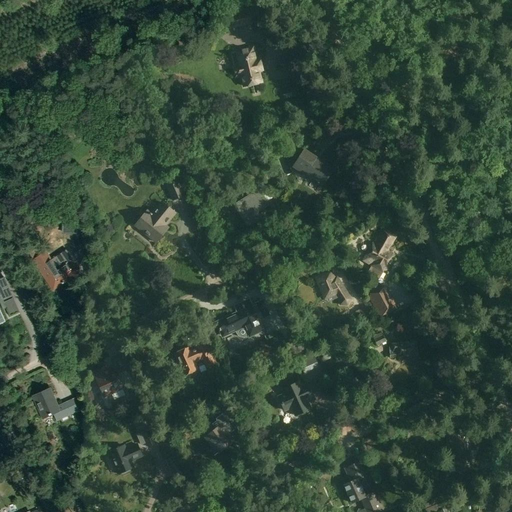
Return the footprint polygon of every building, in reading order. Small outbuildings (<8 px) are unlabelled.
[(255,23),(252,11),(251,8),(230,13),(233,28),(255,23)] [(238,66),(235,67),(237,78),(241,77),(243,89),(262,85),(259,71),(264,69),(262,58),(258,59),(255,45),(235,50),(238,66)] [(305,149),(293,166),(322,185),(334,168),(305,149)] [(183,195),(175,177),(165,181),(173,199),(183,195)] [(246,223),(253,219),(251,215),(263,207),(259,201),(264,198),(258,189),(241,200),(244,206),(238,211),(246,223)] [(152,214),(147,210),(134,226),(142,232),(143,231),(156,242),(168,227),(164,224),(169,218),(169,219),(175,212),(162,202),(152,214)] [(367,253),(363,260),(372,265),(368,272),(379,278),(393,253),(387,250),(396,234),(382,227),(373,243),(371,241),(365,252),(367,253)] [(45,278),(49,275),(56,286),(77,272),(70,261),(57,270),(45,252),(33,259),(45,278)] [(338,276),(333,278),(330,272),(317,278),(325,297),(336,292),(340,305),(348,306),(354,299),(338,276)] [(0,322),(3,321),(0,313),(0,304),(1,305),(4,304),(3,300),(12,296),(4,278),(0,279),(0,293),(0,294),(0,322)] [(398,306),(386,286),(385,287),(385,285),(369,294),(370,295),(368,296),(379,316),(382,315),(382,317),(397,308),(397,307),(398,306)] [(249,334),(250,336),(263,330),(258,319),(269,314),(263,301),(254,306),(250,298),(233,305),(237,314),(217,323),(220,328),(219,328),(220,331),(221,330),(223,335),(233,331),(234,333),(238,331),(240,336),(243,337),(249,334)] [(377,345),(386,341),(382,332),(373,336),(377,345)] [(298,338),(304,348),(305,347),(308,352),(314,348),(307,334),(298,338)] [(398,357),(417,355),(416,341),(392,344),(389,345),(390,357),(398,357)] [(183,371),(185,375),(197,369),(194,362),(203,358),(207,367),(217,362),(213,353),(211,354),(206,342),(199,345),(199,347),(187,352),(185,349),(184,350),(183,348),(178,350),(179,352),(175,354),(183,371)] [(326,361),(333,357),(329,349),(321,352),(326,361)] [(319,365),(314,356),(300,363),(304,372),(319,365)] [(111,362),(114,369),(109,371),(106,366),(94,371),(96,377),(104,396),(123,388),(117,374),(127,370),(122,357),(111,362)] [(298,381),(283,389),(285,393),(278,396),(285,410),(292,407),(295,415),(311,408),(307,400),(314,397),(307,383),(301,386),(298,381)] [(77,412),(72,400),(58,407),(50,390),(33,397),(42,418),(53,414),(56,421),(77,412)] [(238,412),(232,415),(235,420),(241,418),(238,412)] [(111,418),(104,413),(97,425),(104,429),(111,418)] [(216,419),(217,420),(213,424),(216,429),(205,437),(212,447),(217,443),(222,449),(233,440),(224,429),(230,425),(222,414),(216,419)] [(0,440),(2,444),(14,439),(8,428),(0,431),(0,440)] [(469,459),(472,458),(465,428),(447,432),(456,471),(471,467),(469,459)] [(144,435),(143,433),(143,432),(137,435),(141,444),(146,442),(148,446),(156,443),(151,432),(144,435)] [(134,467),(130,460),(134,458),(134,459),(142,456),(137,444),(126,449),(124,445),(109,452),(118,474),(122,472),(123,474),(130,471),(130,469),(134,467)] [(175,456),(169,459),(176,476),(182,474),(175,456)] [(378,511),(384,509),(376,491),(365,496),(357,479),(369,474),(362,460),(344,468),(350,482),(344,484),(352,502),(361,498),(365,508),(358,511),(378,511)] [(421,499),(425,508),(449,497),(445,488),(433,493),(432,491),(428,493),(429,495),(421,499)] [(417,511),(420,511),(414,499),(401,505),(404,511),(417,511)] [(440,502),(425,509),(425,511),(449,511),(447,507),(443,509),(440,502)]
